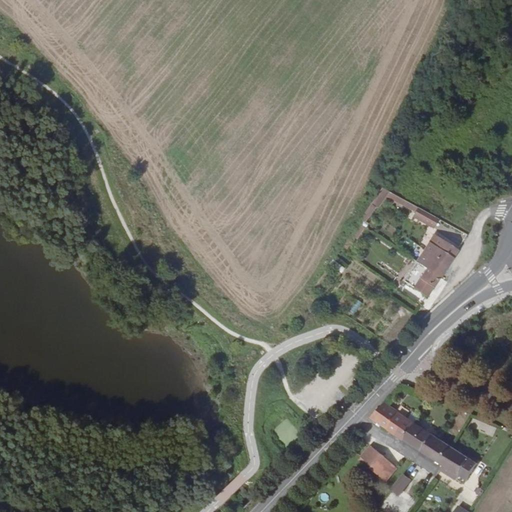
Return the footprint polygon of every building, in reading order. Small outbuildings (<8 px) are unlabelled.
[(382,195),(373,208),(381,212),(390,198),(382,195)] [(433,233),(438,224),(418,213),(412,223),(433,233)] [(436,241),(418,268),(428,275),(441,283),(459,255),(436,241)] [(340,272),(343,267),(330,260),(327,265),(340,272)] [(428,275),(418,268),(405,288),(428,303),(441,283),(428,275)] [(408,416),(387,402),(370,420),(395,436),(396,435),(408,416)] [(415,420),(408,416),(396,435),(403,439),(415,420)] [(442,438),(415,420),(403,439),(402,440),(410,446),(429,458),(442,438)] [(486,454),(496,434),(489,430),(478,450),(486,454)] [(451,444),(442,438),(429,458),(438,464),(451,444)] [(476,460),(451,444),(438,464),(442,466),(437,472),(450,480),(454,474),(463,480),(476,460)] [(367,447),(358,459),(370,468),(379,457),(367,447)] [(379,457),(370,468),(368,470),(382,481),(393,468),(379,457)] [(394,469),(393,468),(382,481),(384,483),(394,469)] [(399,497),(410,479),(401,473),(389,491),(399,497)]
